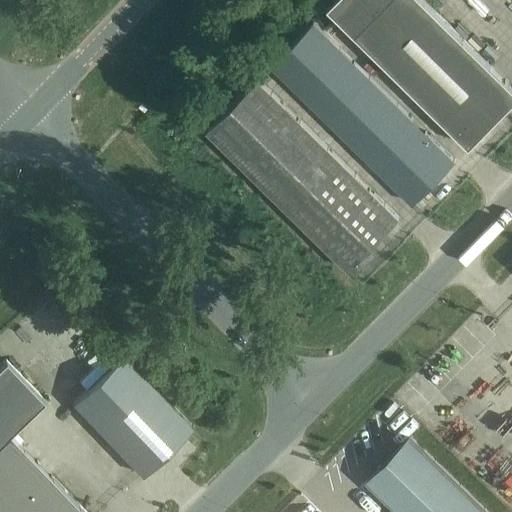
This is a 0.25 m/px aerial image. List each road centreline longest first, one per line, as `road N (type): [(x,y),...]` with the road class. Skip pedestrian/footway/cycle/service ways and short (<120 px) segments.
road 1 (unclassified): [(29,115),(307,405)]
road 2 (unclassified): [(307,405),(511,199)]
road 3 (unclassified): [(29,115),(140,0)]
road 4 (unclassified): [(202,511),(307,405)]
